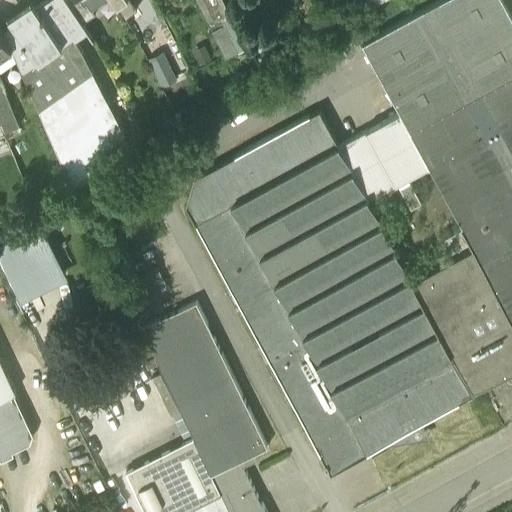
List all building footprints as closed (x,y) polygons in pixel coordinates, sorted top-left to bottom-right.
[(76,37),(88,29),(83,21),(68,0),(44,0),(1,29),(13,48),(18,58),(74,184),(94,172),(84,159),(125,131),(76,37)] [(103,0),(68,0),(83,21),(96,12),(93,7),(103,0)] [(131,0),(116,0),(127,14),(137,8),(131,0)] [(437,0),(364,40),(401,110),(340,143),(321,108),(196,176),(187,207),(327,465),(328,464),(331,469),(367,449),(459,398),(459,399),(475,390),(474,389),(511,368),(511,12),(505,0),(437,0)] [(199,0),(226,54),(248,43),(225,0),(199,0)] [(313,32),(332,22),(323,5),(305,15),(313,32)] [(314,41),(307,27),(305,23),(292,28),(295,35),(301,48),(314,41)] [(0,56),(13,48),(1,29),(0,27),(0,56)] [(211,57),(204,43),(192,49),(199,63),(211,57)] [(177,77),(170,63),(156,70),(163,85),(177,77)] [(0,79),(0,114),(6,128),(20,122),(2,79),(0,79)] [(22,131),(19,123),(15,125),(6,128),(4,129),(8,137),(22,131)] [(150,134),(146,127),(140,130),(144,137),(150,134)] [(221,491),(230,510),(230,511),(267,511),(262,501),(261,501),(241,458),(268,444),(259,427),(197,299),(142,326),(195,435),(194,435),(221,491)] [(0,454),(30,440),(33,432),(17,396),(19,396),(0,355),(0,454)] [(226,511),(230,510),(221,491),(194,435),(126,469),(146,511),(226,511)]
